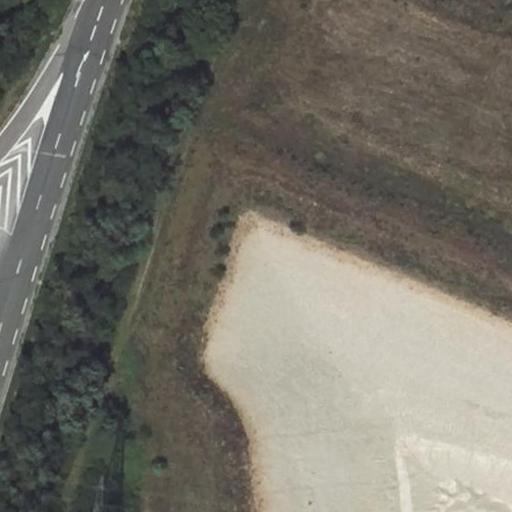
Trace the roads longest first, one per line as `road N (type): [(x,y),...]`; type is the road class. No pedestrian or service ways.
road 1 (track): [(58,511),(235,0)]
road 2 (secondary): [(81,47),(10,272)]
road 3 (unclassified): [(0,147),(81,47)]
